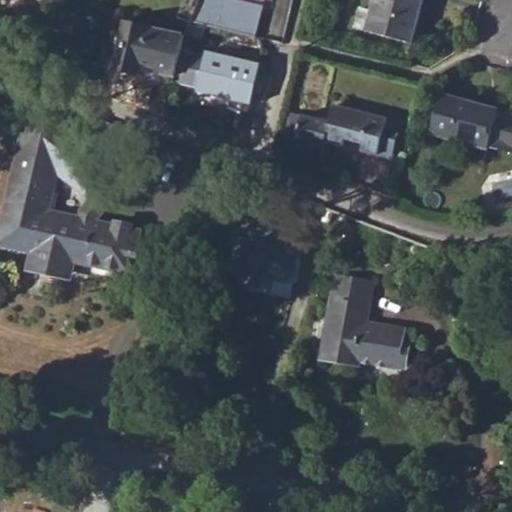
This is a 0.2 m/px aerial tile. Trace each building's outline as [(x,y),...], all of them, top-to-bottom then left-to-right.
[(253,39),(262,0),(197,0),(189,22),(253,39)] [(355,30),(409,44),(420,0),(373,0),(370,11),(361,8),(355,30)] [(115,70),(173,83),(180,54),(181,51),(184,35),(125,24),(115,70)] [(173,83),(251,102),(252,96),(265,98),(271,75),(180,54),(173,83)] [(429,133),(511,154),(511,113),(439,95),(429,133)] [(360,151),(378,156),(392,159),(401,125),(386,121),(333,107),(329,123),(291,113),(284,139),(324,149),(325,143),(340,146),(342,140),(361,145),(360,151)] [(32,263),(69,272),(72,258),(128,271),(137,233),(131,231),(132,226),(116,222),(114,228),(95,223),(95,219),(97,215),(85,207),(82,211),(80,220),(46,212),(48,205),(51,205),(55,202),(57,197),(53,192),(51,191),(64,129),(28,120),(20,155),(16,153),(13,169),(17,170),(11,203),(20,205),(14,232),(37,239),(32,263)] [(324,353),(406,366),(409,345),(402,343),(404,331),(362,324),(368,281),(336,276),(324,353)]
